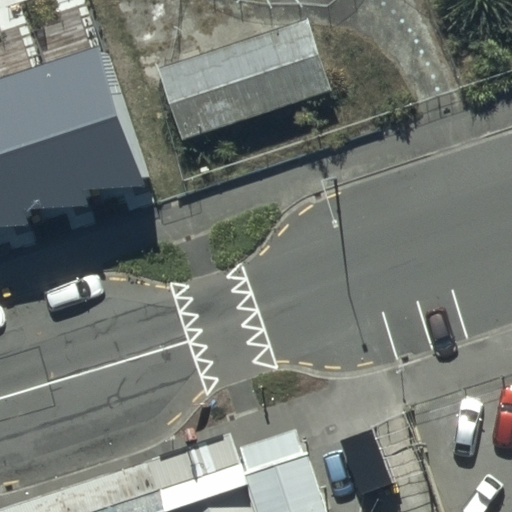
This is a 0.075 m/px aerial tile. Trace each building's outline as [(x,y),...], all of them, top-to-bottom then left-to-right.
[(160,57),(189,143),(339,93),(310,7),(160,57)] [(109,54),(0,89),(0,236),(42,233),(36,218),(101,214),(97,198),(158,195),(109,54)] [(373,430),(340,440),(359,496),(392,485),(373,430)] [(327,511),(308,455),(244,476),(255,511),(327,511)] [(242,468),(159,495),(164,511),(255,511),(244,476),(242,468)] [(164,511),(159,495),(107,511),(164,511)]
